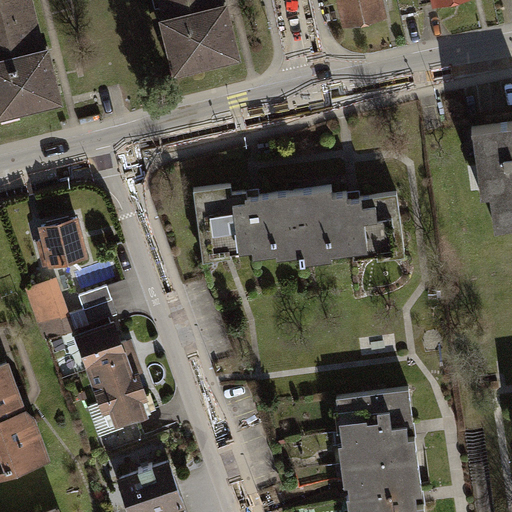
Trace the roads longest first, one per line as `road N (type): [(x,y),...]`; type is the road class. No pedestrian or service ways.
road 1 (residential): [(115,144),(238,511)]
road 2 (tertiary): [(316,92),(115,144)]
road 3 (tertiary): [(511,48),(316,92)]
